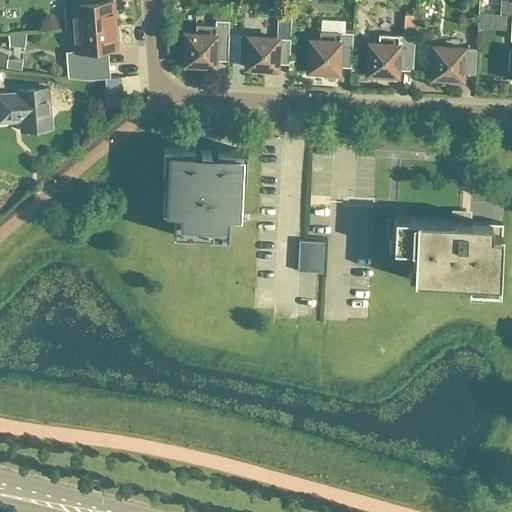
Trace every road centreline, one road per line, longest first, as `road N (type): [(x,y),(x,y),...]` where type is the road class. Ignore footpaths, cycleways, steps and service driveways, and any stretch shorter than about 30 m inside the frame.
road 1 (residential): [(511,114),(165,95),(150,0)]
road 2 (primary): [(128,511),(0,481)]
